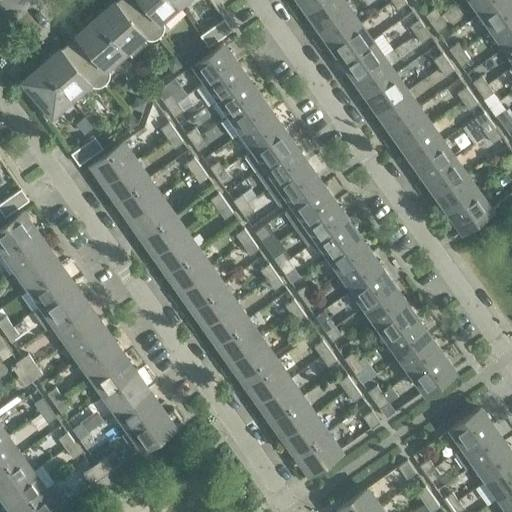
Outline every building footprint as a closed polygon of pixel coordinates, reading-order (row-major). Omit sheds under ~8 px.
[(160,38),(127,0),(123,0),(110,12),(107,9),(108,8),(107,8),(95,18),(124,51),(141,36),(144,38),(147,39),(150,40),(153,40),(156,39),(159,37),(160,38)] [(178,4),(175,0),(127,0),(160,38),(161,37),(160,36),(162,34),(163,31),(164,28),(164,24),(163,21),(161,19),(178,4)] [(300,0),(307,10),(321,0),(300,0)] [(348,6),(343,0),(321,0),(307,10),(316,23),(318,22),(321,25),(348,6)] [(406,2),(404,0),(391,0),(397,9),(406,2)] [(498,0),(472,0),(481,12),(498,0)] [(511,15),(511,0),(498,0),(481,12),(493,29),(511,15)] [(360,23),(348,6),(321,25),(323,29),(321,30),(331,43),(360,23)] [(434,8),(425,14),(431,23),(440,16),(434,8)] [(511,40),(511,15),(493,29),(505,46),(511,40)] [(445,25),(440,16),(431,23),(436,31),(445,25)] [(124,51),(95,18),(84,28),(84,29),(85,28),(87,31),(71,45),(106,85),(106,84),(105,83),(108,81),(109,78),(110,75),(110,72),(108,68),(107,66),(124,51)] [(232,30),(224,18),(200,34),(208,46),(232,30)] [(424,27),(418,19),(409,25),(415,34),(424,27)] [(371,39),(360,23),(331,43),(340,56),(342,55),(344,58),(371,39)] [(430,36),(424,27),(415,34),(421,42),(430,36)] [(383,56),(371,39),(344,58),(347,62),(345,63),(354,77),(383,56)] [(458,42),(448,48),(454,57),(463,50),(458,42)] [(235,61),(223,43),(194,63),(206,81),(235,61)] [(106,85),(71,45),(55,59),(53,56),(53,55),(41,65),(69,98),(87,83),(89,85),(92,87),(95,87),(99,87),(102,86),(104,84),(105,85),(106,85)] [(187,59),(195,53),(191,46),(182,52),(187,59)] [(469,59),(463,50),(454,57),(460,65),(469,59)] [(448,61),(442,53),(433,59),(439,67),(448,61)] [(171,70),(181,64),(174,54),(166,59),(165,62),(171,70)] [(395,73),(383,56),(354,77),(363,90),(365,88),(368,92),(395,73)] [(247,77),(235,61),(206,81),(218,98),(247,77)] [(454,69),(448,61),(439,67),(444,76),(454,69)] [(69,98),(41,65),(29,75),(30,76),(31,75),(33,78),(26,84),(36,96),(33,98),(33,97),(32,98),(46,118),(69,98)] [(407,90),(395,73),(368,92),(370,95),(368,97),(378,110),(407,90)] [(481,75),(472,82),(478,90),(487,84),(481,75)] [(259,94),(247,77),(218,98),(230,114),(259,94)] [(493,92),(487,84),(478,90),(484,98),(493,92)] [(471,95),(465,86),(456,93),(462,101),(471,95)] [(419,107),(407,90),(378,110),(387,123),(389,122),(392,126),(419,107)] [(171,93),(162,100),(168,108),(177,102),(171,93)] [(270,111),(259,94),(230,114),(242,131),(270,111)] [(477,103),(471,95),(462,101),(468,109),(477,103)] [(143,111),(146,100),(136,97),(135,98),(131,107),(143,111)] [(183,110),(177,102),(168,108),(174,116),(183,110)] [(430,123),(419,107),(392,126),(394,129),(392,131),(401,144),(430,123)] [(504,109),(495,115),(501,123),(510,117),(504,109)] [(282,127),(270,111),(242,131),(253,148),(282,127)] [(511,128),(511,119),(510,117),(501,123),(507,132),(511,128)] [(495,128),(489,120),(480,126),(486,134),(495,128)] [(175,131),(168,121),(160,127),(167,137),(175,131)] [(442,140),(430,123),(401,144),(411,157),(413,155),(415,159),(442,140)] [(194,127),(185,133),(191,141),(200,135),(194,127)] [(294,144),(282,127),(253,148),(244,154),(255,171),(294,144)] [(501,136),(495,128),(486,134),(492,143),(501,136)] [(183,141),(175,131),(167,137),(174,147),(183,141)] [(206,143),(200,135),(191,141),(197,150),(206,143)] [(70,153),(78,165),(103,148),(94,136),(70,153)] [(454,157),(442,140),(415,159),(418,163),(416,164),(425,177),(454,157)] [(135,160),(122,141),(92,163),(93,165),(93,167),(94,166),(105,181),(135,160)] [(306,161),(294,144),(255,171),(267,188),(306,161)] [(511,165),(511,152),(503,159),(509,168),(511,165)] [(200,167),(193,157),(185,163),(192,173),(200,167)] [(466,173),(454,157),(425,177),(434,190),(436,189),(439,192),(466,173)] [(148,177),(135,160),(105,181),(115,196),(115,197),(115,198),(116,197),(117,199),(148,177)] [(218,160),(209,166),(215,175),(224,168),(218,160)] [(318,178),(306,161),(267,188),(279,205),(318,178)] [(207,177),(200,167),(192,173),(199,183),(207,177)] [(230,177),(224,168),(215,175),(221,183),(230,177)] [(477,190),(466,173),(439,192),(441,196),(439,197),(448,210),(477,190)] [(160,195),(148,177),(117,199),(118,200),(117,201),(118,202),(119,201),(130,217),(160,195)] [(334,201),(322,184),(283,211),(296,229),(334,201)] [(0,202),(0,207),(6,216),(29,200),(20,188),(0,202)] [(482,197),(477,190),(448,210),(460,227),(452,233),(453,234),(498,202),(497,201),(494,203),(487,193),(482,197)] [(225,202),(218,192),(210,198),(217,208),(225,202)] [(241,193),(232,200),(238,208),(247,202),(241,193)] [(173,213),(160,195),(130,217),(140,232),(140,233),(141,233),(142,234),(173,213)] [(346,218),(334,201),(296,229),(307,245),(317,238),(346,218)] [(232,212),(225,202),(217,208),(224,218),(232,212)] [(253,210),(247,202),(238,208),(244,217),(253,210)] [(34,228),(22,212),(0,227),(0,244),(5,252),(35,230),(34,229),(35,228),(34,227),(34,228)] [(185,231),(173,213),(142,234),(143,236),(142,236),(143,237),(144,237),(155,252),(185,231)] [(358,235),(346,218),(317,238),(329,255),(358,235)] [(270,234),(264,225),(254,231),(261,240),(270,234)] [(250,238),(243,228),(235,234),(242,244),(250,238)] [(36,232),(35,230),(5,252),(17,269),(48,248),(37,233),(38,232),(37,231),(36,232)] [(198,248),(185,231),(155,252),(165,268),(166,269),(167,270),(198,248)] [(370,251),(358,235),(329,255),(341,272),(370,251)] [(258,248),(250,238),(242,244),(249,254),(258,248)] [(59,263),(48,248),(17,269),(30,287),(60,265),(59,264),(60,264),(59,263)] [(210,266),(198,248),(167,270),(168,271),(168,272),(168,273),(169,272),(180,288),(210,266)] [(282,251),(273,257),(279,266),(288,259),(282,251)] [(381,268),(370,251),(341,272),(352,288),(381,268)] [(294,268),(288,259),(279,266),(285,274),(294,268)] [(275,273),(268,263),(260,269),(267,279),(275,273)] [(61,267),(60,265),(30,287),(42,305),(73,283),(62,268),(63,267),(62,266),(61,267)] [(223,284),(210,266),(180,288),(190,303),(190,304),(191,304),(192,305),(223,284)] [(393,285),(381,268),(352,288),(364,305),(393,285)] [(282,283),(275,273),(267,279),(274,289),(282,283)] [(83,298),(73,283),(42,305),(55,323),(85,301),(84,299),(85,299),(84,298),(83,298)] [(235,301),(223,284),(192,305),(193,307),(192,307),(193,308),(194,308),(205,323),(235,301)] [(305,284),(296,291),(302,299),(311,293),(305,284)] [(405,302),(393,285),(364,305),(376,322),(405,302)] [(317,301),(311,293),(302,299),(308,307),(317,301)] [(300,308),(293,298),(284,304),(292,315),(300,308)] [(87,303),(85,301),(55,323),(67,340),(98,319),(87,304),(88,303),(87,302),(87,303)] [(248,319),(235,301),(205,323),(215,338),(215,339),(215,340),(216,339),(217,341),(248,319)] [(417,319),(405,302),(376,322),(388,339),(417,319)] [(307,318),(300,308),(292,315),(299,324),(307,318)] [(5,316),(0,319),(0,326),(4,332),(12,326),(5,316)] [(329,318),(320,324),(326,332),(335,326),(329,318)] [(109,334),(98,319),(67,340),(80,358),(110,337),(109,335),(110,335),(109,334)] [(260,337),(248,319),(217,341),(218,342),(217,343),(218,344),(219,343),(229,358),(260,337)] [(429,335),(417,319),(388,339),(400,356),(429,335)] [(19,336),(12,326),(4,332),(11,342),(19,336)] [(341,334),(335,326),(326,332),(332,341),(341,334)] [(440,352),(429,335),(400,356),(412,372),(440,352)] [(111,338),(110,337),(80,358),(92,376),(123,354),(112,339),(113,339),(112,338),(111,338)] [(273,355),(260,337),(229,358),(240,373),(239,374),(240,375),(241,374),(242,377),(273,355)] [(329,350),(322,340),(314,346),(321,356),(329,350)] [(336,360),(329,350),(321,356),(328,366),(336,360)] [(353,351),(344,358),(349,366),(358,360),(353,351)] [(453,369),(440,352),(412,372),(424,390),(453,369)] [(30,354),(23,359),(20,361),(26,369),(36,362),(30,354)] [(134,369),(123,354),(92,376),(105,393),(135,372),(134,371),(135,370),(134,369)] [(289,378),(276,359),(245,381),(247,383),(246,384),(247,385),(248,384),(258,399),(289,378)] [(364,368),(358,360),(349,366),(355,375),(364,368)] [(26,369),(20,361),(10,368),(16,376),(26,369)] [(42,371),(36,362),(26,369),(32,378),(42,371)] [(32,378),(26,369),(16,376),(22,385),(32,378)] [(136,373),(135,372),(105,393),(117,411),(148,390),(137,374),(138,374),(137,373),(136,373)] [(354,385),(347,375),(338,381),(345,391),(354,385)] [(301,396),(289,378),(258,399),(269,415),(268,415),(269,416),(270,416),(271,417),(301,396)] [(361,395),(354,385),(345,391),(352,401),(361,395)] [(376,385),(367,391),(373,399),(382,393),(376,385)] [(55,387),(47,393),(54,403),(62,397),(55,387)] [(158,405),(148,390),(117,411),(129,428),(130,429),(160,407),(159,406),(160,405),(159,404),(158,405)] [(388,401),(382,393),(373,399),(379,408),(388,401)] [(49,406),(42,396),(33,403),(40,413),(49,406)] [(314,413),(301,396),(271,417),(272,419),(271,419),(272,420),(273,420),(283,435),(314,413)] [(69,407),(62,397),(54,403),(61,413),(69,407)] [(56,416),(49,406),(40,413),(47,423),(56,416)] [(161,409),(160,407),(130,429),(129,428),(121,434),(135,453),(181,420),(173,409),(165,414),(162,410),(163,409),(162,408),(161,409)] [(492,425),(480,408),(451,428),(463,446),(492,425)] [(379,421),(371,410),(362,416),(371,427),(379,421)] [(326,431),(314,413),(283,435),(294,450),(293,450),(294,452),(295,451),(296,452),(326,431)] [(80,422),(72,428),(79,438),(87,432),(80,422)] [(504,442),(492,425),(463,446),(475,462),(504,442)] [(339,449),(326,431),(296,452),(297,454),(296,454),(297,455),(309,471),(339,449)] [(74,442),(67,432),(58,438),(65,448),(74,442)] [(94,442),(87,432),(79,438),(86,448),(94,442)] [(0,467),(19,454),(7,436),(0,440),(0,467)] [(81,452),(74,442),(65,448),(72,458),(81,452)] [(511,461),(511,453),(504,442),(475,462),(487,479),(511,461)] [(32,471),(19,454),(0,467),(0,491),(1,493),(32,471)] [(113,468),(105,456),(96,462),(104,474),(113,468)] [(428,458),(419,464),(425,473),(434,466),(428,458)] [(415,471),(406,460),(398,466),(406,477),(415,471)] [(511,486),(511,461),(487,479),(498,496),(511,486)] [(82,472),(90,484),(99,478),(91,466),(82,472)] [(440,475),(434,466),(425,473),(431,481),(440,475)] [(44,488),(32,471),(1,493),(12,508),(11,508),(12,509),(13,509),(14,510),(44,489),(44,488)] [(50,511),(65,502),(52,483),(44,488),(44,489),(14,510),(15,511),(14,511),(50,511)] [(432,495),(425,485),(416,492),(423,502),(432,495)] [(510,511),(511,511),(511,486),(498,496),(509,511),(510,511)] [(371,511),(379,506),(366,488),(336,509),(337,511),(371,511)] [(451,491),(442,498),(448,506),(457,500),(451,491)] [(439,506),(432,495),(423,502),(430,511),(439,506)] [(457,511),(463,508),(457,500),(448,506),(452,511),(457,511)]
